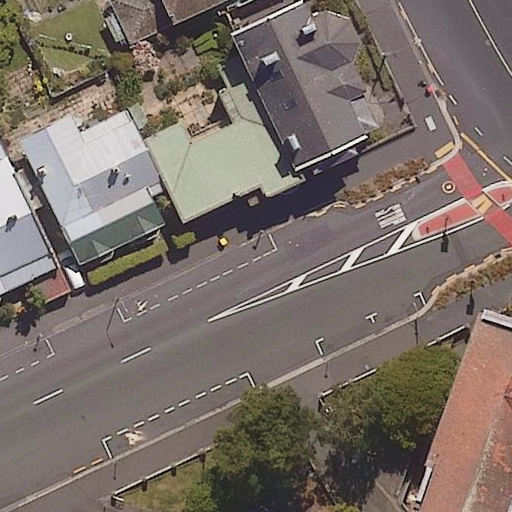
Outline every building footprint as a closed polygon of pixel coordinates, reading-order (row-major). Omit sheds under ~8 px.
[(222,0),(235,0),(238,5),(247,0),(115,0),(134,41),(222,0)] [(246,53),(302,180),(367,151),(362,139),(388,128),(343,25),(322,33),(308,0),(237,32),(246,53)] [(302,180),(246,53),(217,66),(242,121),(192,143),(184,123),(145,140),(181,222),(250,192),(254,201),(302,180)] [(89,284),(81,266),(181,222),(145,140),(131,108),(79,130),(73,117),(4,147),(68,293),(89,284)] [(68,293),(4,147),(0,137),(0,293),(32,279),(43,304),(68,293)] [(511,511),(511,328),(494,322),(425,511),(511,511)]
